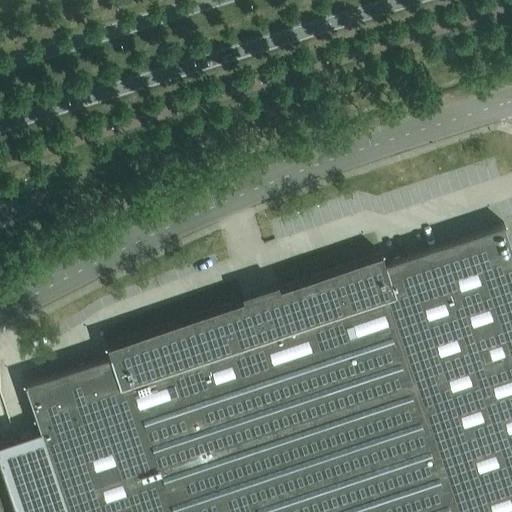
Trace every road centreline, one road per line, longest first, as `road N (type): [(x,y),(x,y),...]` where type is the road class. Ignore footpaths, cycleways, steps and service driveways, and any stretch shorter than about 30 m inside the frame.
road 1 (unclassified): [(0,315),(232,200),(511,103)]
road 2 (tertiary): [(0,125),(409,0)]
road 3 (tertiary): [(222,0),(0,68)]
road 4 (unknown): [(49,511),(0,363)]
